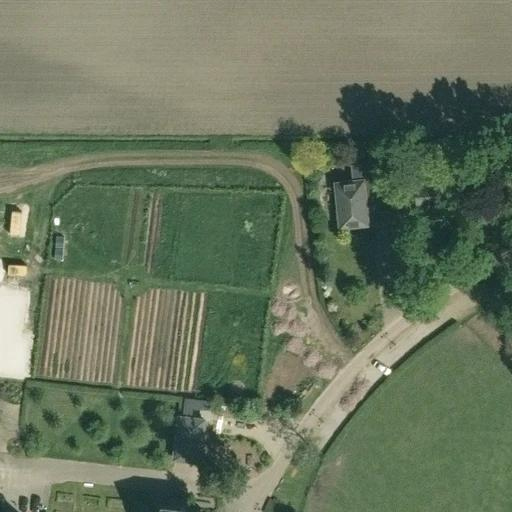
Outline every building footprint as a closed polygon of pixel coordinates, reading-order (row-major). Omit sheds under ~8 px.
[(335,182),(340,227),(368,224),(366,204),(380,203),(376,161),(351,164),(352,180),(335,182)] [(444,183),(404,185),(405,211),(428,210),(427,203),(445,202),(444,183)] [(20,210),(11,209),(9,233),(18,234),(20,210)] [(64,237),(56,236),(55,259),(63,259),(64,237)] [(16,304),(6,303),(4,323),(14,324),(16,304)] [(207,418),(178,415),(172,461),(202,464),(207,418)] [(25,432),(12,436),(20,460),(32,457),(25,432)]
